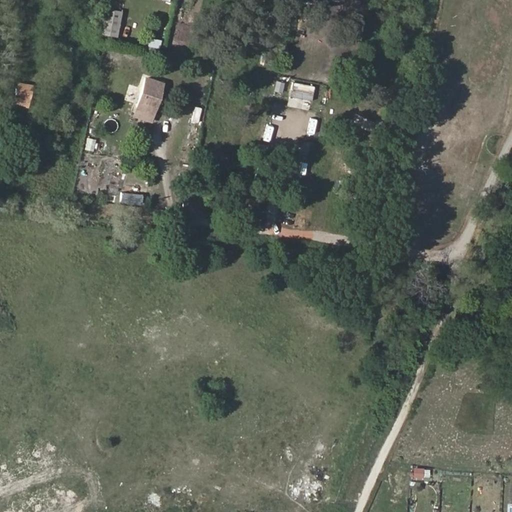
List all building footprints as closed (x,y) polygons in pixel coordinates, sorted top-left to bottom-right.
[(115,33),(120,8),(105,5),(100,30),(115,33)] [(146,48),(157,52),(161,41),(150,37),(146,48)] [(137,107),(152,111),(161,83),(146,79),(137,107)] [(28,104),(31,83),(18,81),(15,102),(28,104)] [(313,86),(292,83),(290,96),(311,99),(313,86)] [(84,150),(93,151),(95,139),(87,137),(84,150)] [(269,202),(267,220),(276,221),(278,203),(269,202)]
